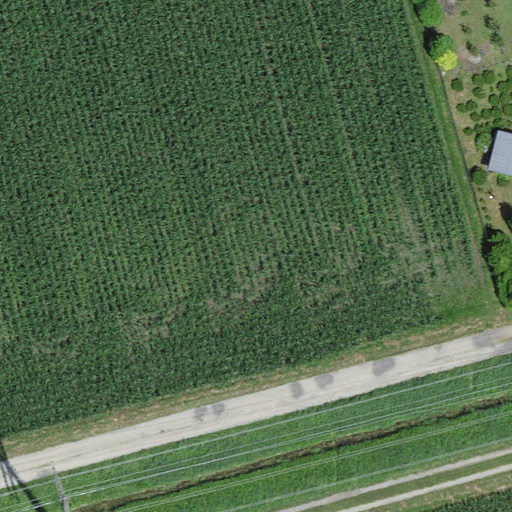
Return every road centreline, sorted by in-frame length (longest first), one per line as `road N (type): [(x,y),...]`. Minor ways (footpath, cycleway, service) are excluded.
road 1 (track): [(0,475),(511,337)]
road 2 (track): [(293,511),(511,453)]
